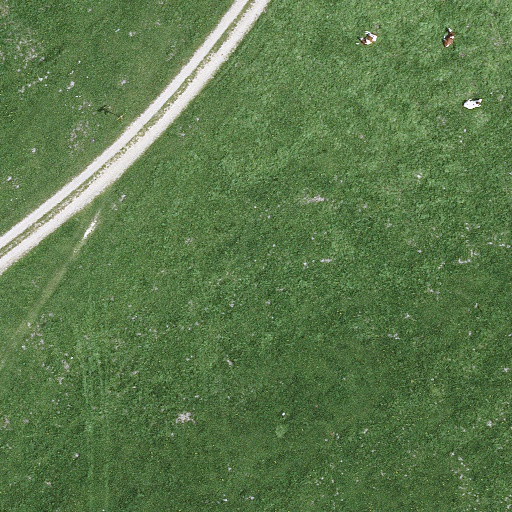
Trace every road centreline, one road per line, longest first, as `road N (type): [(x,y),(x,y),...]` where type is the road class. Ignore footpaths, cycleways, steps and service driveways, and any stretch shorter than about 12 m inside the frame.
road 1 (track): [(105,169),(93,224),(0,369)]
road 2 (track): [(253,0),(167,108),(105,169)]
road 3 (track): [(105,169),(0,250)]
